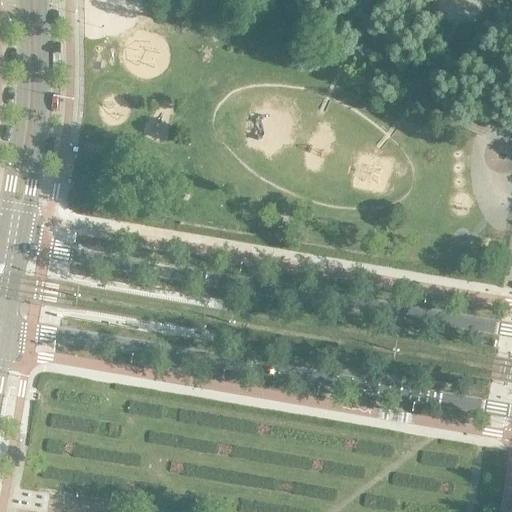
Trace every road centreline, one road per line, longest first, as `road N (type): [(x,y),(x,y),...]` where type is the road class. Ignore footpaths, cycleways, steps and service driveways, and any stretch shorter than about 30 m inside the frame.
road 1 (tertiary): [(0,326),(511,413)]
road 2 (tertiary): [(511,332),(10,243)]
road 3 (tertiary): [(10,243),(33,118),(37,0)]
